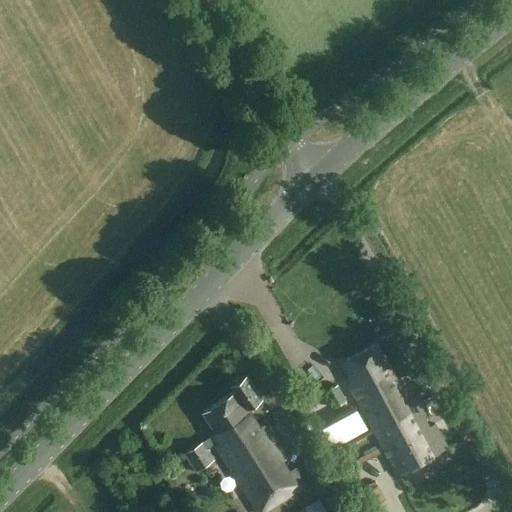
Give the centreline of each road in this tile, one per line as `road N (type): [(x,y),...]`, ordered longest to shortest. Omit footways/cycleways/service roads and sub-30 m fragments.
road 1 (tertiary): [(0,500),(314,181)]
road 2 (tertiary): [(314,181),(511,16)]
road 3 (tertiary): [(314,181),(203,0)]
